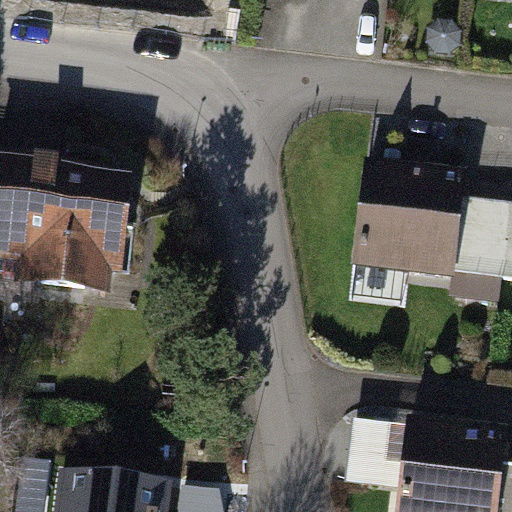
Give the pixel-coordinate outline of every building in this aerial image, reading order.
[(0,0),(0,13),(58,18),(59,8),(98,10),(98,0),(0,0)] [(132,177),(0,160),(0,263),(2,264),(0,280),(0,286),(98,299),(101,277),(119,279),(132,177)] [(462,170),(364,160),(350,300),(402,305),(405,276),(451,281),(459,198),(462,170)] [(459,198),(451,281),(494,285),(503,203),(459,198)] [(511,203),(503,203),(494,285),(511,286),(511,203)] [(503,426),(403,416),(402,426),(396,494),(393,511),(494,511),(499,467),(503,426)] [(340,489),(396,494),(402,426),(347,420),(340,489)] [(511,511),(511,468),(499,467),(494,511),(511,511)] [(155,511),(159,482),(52,471),(48,511),(155,511)]
